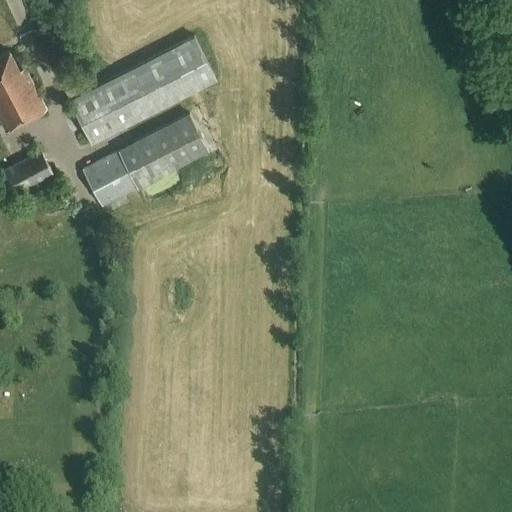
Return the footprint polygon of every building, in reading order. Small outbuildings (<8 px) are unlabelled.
[(193,35),(68,99),(91,142),(216,78),(193,35)] [(24,67),(19,70),(8,51),(0,55),(0,120),(5,130),(46,108),(24,67)] [(85,77),(71,83),(75,93),(89,87),(85,77)] [(82,169),(101,204),(208,149),(189,113),(82,169)] [(40,150),(0,171),(0,176),(9,194),(52,172),(40,150)] [(79,433),(98,434),(98,418),(80,417),(79,433)]
